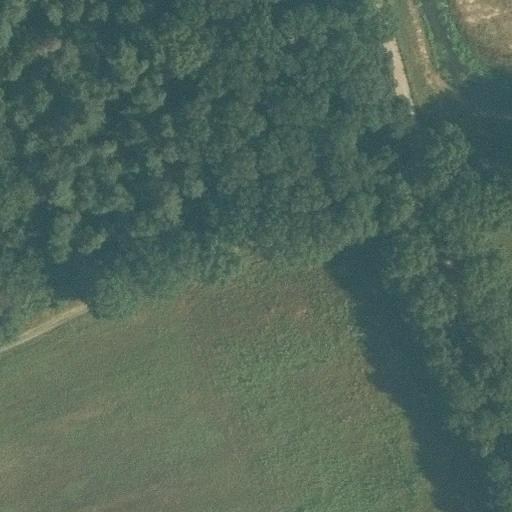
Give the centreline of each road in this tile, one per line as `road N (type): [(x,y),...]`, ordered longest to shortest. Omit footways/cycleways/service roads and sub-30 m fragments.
road 1 (track): [(425,186),(77,310),(0,351)]
road 2 (track): [(425,186),(464,321),(511,425)]
road 3 (track): [(425,186),(371,0)]
